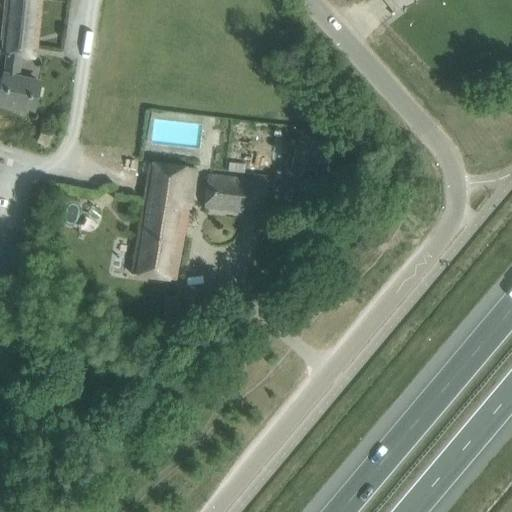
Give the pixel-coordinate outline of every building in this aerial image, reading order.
[(41,0),(5,0),(0,54),(35,58),(41,0)] [(21,57),(6,55),(2,71),(1,71),(0,78),(0,103),(33,111),(40,83),(18,78),(21,57)] [(42,132),(37,143),(46,146),(51,135),(42,132)] [(196,169),(148,163),(131,274),(175,280),(196,169)] [(263,215),(267,181),(207,174),(203,208),(263,215)] [(115,239),(109,273),(128,276),(133,242),(115,239)] [(179,296),(162,297),(163,322),(180,321),(179,296)]
